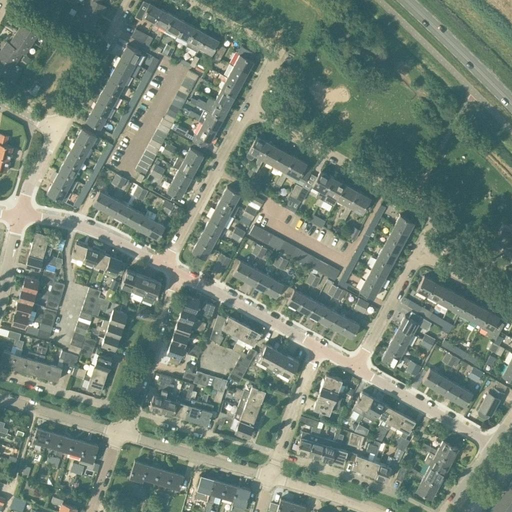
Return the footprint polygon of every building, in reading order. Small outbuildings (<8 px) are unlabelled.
[(99,18),(106,6),(95,0),(87,0),(83,9),(99,18)] [(143,16),(154,22),(162,8),(150,2),(145,2),(143,7),(146,11),(143,16)] [(162,8),(154,22),(151,27),(156,29),(159,24),(166,28),(173,14),(162,8)] [(91,31),(99,18),(83,9),(75,21),(91,31)] [(68,13),(65,18),(70,22),(73,17),(68,13)] [(175,37),(177,34),(184,21),(173,14),(166,28),(164,31),(175,37)] [(34,42),(42,30),(25,19),(18,31),(34,42)] [(188,40),(196,27),(184,21),(177,34),(188,40)] [(147,34),(135,27),(131,36),(143,42),(147,34)] [(198,51),(200,47),(207,33),(196,27),(188,40),(186,44),(198,51)] [(18,31),(10,43),(23,52),(26,54),(34,42),(18,31)] [(212,53),(219,40),(207,33),(200,47),(212,53)] [(153,37),(147,34),(143,42),(148,45),(153,37)] [(23,52),(10,43),(7,42),(0,52),(0,54),(15,64),(23,52)] [(166,54),(171,45),(167,43),(162,52),(166,54)] [(220,58),(226,47),(221,44),(214,55),(220,58)] [(128,45),(122,55),(136,63),(140,65),(145,55),(141,53),(142,52),(128,45)] [(170,56),(175,47),(171,45),(166,54),(170,56)] [(0,54),(0,71),(6,75),(8,76),(15,64),(0,54)] [(248,74),(254,62),(240,54),(234,66),(248,74)] [(130,74),(136,63),(122,55),(116,66),(130,74)] [(152,72),(159,59),(158,58),(154,55),(152,58),(146,69),(152,72)] [(194,66),(199,57),(196,55),(192,61),(190,64),(194,66)] [(124,85),(130,74),(116,66),(110,77),(124,85)] [(227,77),(241,85),(248,74),(234,66),(228,77),(227,77)] [(146,83),(152,72),(146,69),(141,80),(146,83)] [(196,80),(198,76),(189,71),(187,76),(196,80)] [(225,81),(221,89),(235,96),(241,85),(227,77),(228,77),(220,73),(218,77),(225,81)] [(193,85),(196,80),(187,76),(184,80),(193,85)] [(118,95),(124,85),(110,77),(104,88),(118,95)] [(140,93),(143,89),(146,83),(141,80),(135,90),(140,93)] [(190,90),(193,85),(184,80),(182,85),(190,90)] [(36,82),(31,91),(35,93),(40,85),(36,82)] [(188,94),(190,90),(182,85),(179,89),(188,94)] [(112,106),(118,95),(104,88),(98,99),(112,106)] [(185,99),(188,94),(179,89),(176,95),(185,99)] [(221,89),(215,100),(229,108),(235,96),(221,89)] [(134,104),(139,96),(140,93),(135,90),(129,101),(134,104)] [(182,104),(185,99),(176,95),(174,99),(182,104)] [(196,105),(199,100),(192,97),(190,101),(196,105)] [(106,117),(112,106),(98,99),(93,110),(106,117)] [(180,109),(182,104),(174,99),(171,104),(180,109)] [(223,119),(229,108),(215,100),(209,112),(223,119)] [(129,115),(134,104),(129,101),(123,112),(129,115)] [(178,113),(180,109),(171,104),(169,109),(178,113)] [(175,118),(178,113),(169,109),(166,113),(175,118)] [(101,128),(106,117),(93,110),(87,120),(101,128)] [(123,126),(129,115),(123,112),(117,123),(123,126)] [(209,112),(206,117),(201,115),(198,120),(203,122),(203,123),(217,131),(223,119),(209,112)] [(175,118),(166,113),(164,118),(164,117),(163,118),(172,123),(175,118)] [(169,128),(172,123),(163,118),(160,123),(169,128)] [(117,136),(123,126),(117,123),(112,133),(117,136)] [(166,133),(169,128),(160,123),(157,128),(166,133)] [(178,124),(176,123),(173,127),(174,128),(175,129),(185,135),(189,129),(178,124)] [(217,131),(203,123),(197,134),(195,133),(192,140),(204,146),(207,140),(211,142),(217,131)] [(91,146),(97,135),(83,128),(77,138),(91,146)] [(163,139),(166,133),(157,128),(154,133),(163,139)] [(0,134),(0,156),(9,158),(12,146),(6,144),(8,135),(1,133),(0,134)] [(161,144),(163,139),(154,133),(151,139),(161,144)] [(260,165),(263,159),(261,158),(270,142),(257,135),(249,151),(258,156),(255,162),(260,165)] [(85,157),(91,146),(77,138),(71,149),(85,157)] [(155,155),(161,144),(151,139),(145,149),(155,155)] [(107,155),(113,144),(108,141),(102,152),(107,155)] [(174,152),(177,146),(167,141),(164,146),(174,152)] [(273,164),(282,149),(270,142),(261,158),(263,159),(273,164)] [(164,146),(161,152),(171,157),(174,152),(164,146)] [(198,165),(203,154),(191,147),(185,157),(179,154),(179,155),(198,165)] [(79,168),(85,157),(71,149),(65,160),(79,168)] [(144,174),(155,155),(145,149),(135,169),(144,174)] [(280,176),(284,178),(288,172),(285,171),(294,155),(282,149),(273,164),(283,170),(280,176)] [(100,165),(101,166),(105,158),(100,155),(96,163),(100,165)] [(192,176),(198,165),(179,155),(173,165),(179,169),(192,176)] [(307,162),(294,155),(285,171),(288,172),(298,178),(305,181),(312,169),(305,166),(307,162)] [(0,169),(6,171),(9,158),(0,156),(0,169)] [(74,179),(79,168),(65,160),(59,171),(74,179)] [(162,173),(165,168),(155,163),(153,168),(162,173)] [(234,165),(229,168),(232,173),(237,170),(234,165)] [(94,166),(90,173),(95,176),(100,169),(94,166)] [(153,168),(150,173),(159,178),(162,173),(153,168)] [(245,176),(249,178),(254,170),(252,169),(250,168),(245,176)] [(186,187),(188,183),(192,176),(179,169),(173,180),(186,187)] [(321,170),(312,186),(319,189),(316,195),(319,197),(323,200),(324,199),(327,193),(325,193),(334,177),(321,170)] [(68,189),(74,179),(59,171),(54,182),(68,189)] [(116,185),(122,175),(116,172),(111,182),(116,185)] [(141,181),(144,175),(140,172),(136,179),(141,181)] [(121,188),(126,178),(122,175),(116,185),(121,188)] [(88,177),(84,184),(90,187),(94,179),(88,177)] [(337,199),(346,184),(334,177),(325,193),(327,194),(324,200),(334,205),(337,199)] [(180,197),(186,187),(173,180),(167,191),(180,197)] [(62,200),(68,189),(54,182),(48,193),(62,200)] [(290,194),(296,198),(302,186),(296,183),(290,194)] [(138,196),(143,187),(138,184),(133,194),(138,196)] [(348,213),(351,207),(350,206),(358,190),(346,184),(337,199),(347,204),(343,211),(348,213)] [(235,203),(241,192),(227,185),(221,196),(235,203)] [(83,186),(78,195),(84,197),(88,189),(83,186)] [(303,186),(302,186),(296,198),(300,200),(302,201),(308,189),(303,186)] [(142,199),(148,189),(143,187),(138,196),(142,199)] [(104,209),(111,196),(100,190),(93,203),(104,209)] [(362,213),(370,197),(358,190),(350,206),(351,207),(362,213)] [(260,206),(264,199),(255,194),(251,201),(260,206)] [(78,195),(74,203),(78,206),(79,206),(84,197),(78,195)] [(115,215),(122,202),(111,196),(104,209),(115,215)] [(229,214),(235,203),(221,196),(215,207),(229,214)] [(320,211),(322,207),(320,206),(323,200),(319,197),(315,204),(319,206),(317,210),(320,211)] [(172,209),(174,203),(165,198),(162,203),(172,209)] [(126,221),(133,208),(122,202),(115,215),(126,221)] [(169,214),(172,209),(162,203),(159,209),(169,214)] [(376,211),(382,213),(386,206),(380,203),(376,211)] [(254,214),(257,209),(247,204),(244,209),(254,214)] [(223,225),(229,214),(215,207),(210,218),(223,225)] [(143,214),(133,208),(126,221),(136,227),(143,214)] [(251,219),(254,214),(244,209),(242,214),(251,219)] [(345,219),(348,213),(343,211),(340,217),(345,219)] [(147,232),(154,220),(143,214),(136,227),(147,232)] [(370,221),(376,224),(380,217),(374,214),(370,221)] [(408,232),(414,221),(400,214),(394,224),(408,232)] [(317,224),(322,226),(326,219),(321,216),(317,224)] [(217,236),(223,225),(210,218),(204,228),(217,236)] [(158,238),(165,225),(154,220),(147,232),(158,238)] [(259,226),(254,223),(249,233),(254,236),(259,226)] [(402,243),(408,232),(394,224),(388,235),(402,243)] [(243,236),(245,231),(236,225),(233,231),(243,236)] [(355,239),(360,229),(354,225),(348,235),(355,239)] [(365,232),(370,235),(374,228),(369,225),(365,232)] [(254,236),(258,238),(264,229),(259,226),(254,236)] [(211,247),(217,236),(204,228),(198,239),(211,247)] [(46,245),(50,233),(36,229),(32,241),(46,245)] [(258,238),(263,241),(268,231),(264,229),(258,238)] [(511,234),(503,230),(496,242),(511,250),(511,234)] [(240,241),(243,236),(233,231),(230,236),(240,241)] [(263,241),(268,244),(273,234),(268,231),(263,241)] [(268,244),(273,246),(278,236),(273,234),(268,244)] [(359,243),(364,246),(368,238),(363,235),(359,243)] [(397,253),(402,243),(388,235),(383,246),(397,253)] [(62,250),(65,238),(59,236),(58,240),(54,239),(51,247),(52,247),(62,250)] [(273,246),(277,249),(283,239),(278,236),(273,246)] [(205,258),(211,247),(198,239),(192,250),(205,258)] [(277,249),(282,251),(287,241),(283,239),(277,249)] [(56,261),(57,256),(50,254),(52,247),(51,247),(46,245),(32,241),(29,253),(56,261)] [(282,251),(287,254),(292,244),(287,241),(282,251)] [(76,242),(71,255),(83,259),(88,246),(76,242)] [(256,255),(262,245),(257,242),(251,252),(256,255)] [(287,254),(291,256),(297,246),(292,244),(287,254)] [(262,257),(267,248),(262,245),(256,255),(262,257)] [(88,246),(83,259),(94,263),(99,250),(88,246)] [(291,256),(296,259),(301,249),(297,246),(291,256)] [(362,249),(357,246),(353,254),(356,255),(358,257),(362,249)] [(391,264),(397,253),(383,246),(377,257),(391,264)] [(296,259),(292,268),(296,270),(301,261),(306,251),(301,249),(296,259)] [(105,267),(110,254),(99,250),(94,263),(105,267)] [(301,261),(305,264),(311,254),(306,251),(301,261)] [(221,264),(226,255),(221,252),(216,262),(221,264)] [(55,265),(56,261),(29,253),(25,264),(39,269),(40,264),(46,266),(47,263),(55,265)] [(103,273),(100,280),(104,282),(107,274),(109,269),(117,272),(122,259),(110,254),(105,267),(103,273)] [(278,266),(283,256),(278,254),(273,263),(278,266)] [(305,264),(310,266),(315,257),(311,254),(305,264)] [(226,267),(231,258),(226,255),(221,264),(226,267)] [(283,269),(288,259),(283,256),(278,266),(283,269)] [(310,266),(315,269),(320,259),(315,257),(310,266)] [(357,260),(351,257),(347,265),(353,267),(357,260)] [(385,275),(391,264),(377,257),(371,268),(385,275)] [(244,278),(251,265),(240,259),(233,272),(244,278)] [(315,269),(320,271),(325,262),(320,259),(315,269)] [(320,271),(324,274),(330,264),(325,262),(320,271)] [(324,274),(329,277),(334,267),(330,264),(324,274)] [(255,284),(262,271),(251,265),(244,278),(255,284)] [(329,277),(334,279),(339,269),(334,267),(329,277)] [(132,291),(138,272),(127,268),(121,284),(132,288),(132,291)] [(379,286),(385,275),(371,268),(365,278),(379,286)] [(44,269),(43,275),(54,278),(56,272),(44,269)] [(265,290),(272,277),(262,271),(255,284),(265,290)] [(311,284),(316,274),(311,271),(305,281),(311,284)] [(349,274),(344,271),(340,278),(345,281),(349,274)] [(142,298),(150,276),(138,272),(132,291),(133,292),(132,295),(141,298),(142,298)] [(316,286),(321,277),(316,274),(311,284),(316,286)] [(427,294),(435,280),(424,274),(416,289),(427,294)] [(36,291),(39,279),(26,275),(22,286),(36,291)] [(43,275),(41,281),(52,284),(53,280),(54,278),(43,275)] [(155,297),(161,281),(150,276),(142,298),(149,301),(151,295),(155,297)] [(276,295),(283,282),(272,277),(265,290),(276,295)] [(340,278),(337,283),(346,288),(349,283),(346,281),(345,281),(340,278)] [(373,297),(379,286),(365,278),(359,289),(373,297)] [(109,287),(105,298),(111,300),(115,290),(119,281),(113,279),(110,288),(109,287)] [(52,284),(51,286),(63,290),(64,284),(53,280),(52,284)] [(438,300),(446,286),(435,280),(427,294),(438,300)] [(332,283),(327,292),(332,295),(337,286),(332,283)] [(40,296),(48,299),(48,298),(49,295),(41,292),(36,291),(22,286),(19,298),(32,302),(34,295),(40,297),(40,296)] [(50,290),(50,292),(61,296),(63,290),(51,286),(50,290)] [(99,296),(101,290),(100,290),(97,289),(89,286),(87,292),(99,296)] [(337,286),(332,295),(337,298),(343,289),(337,286)] [(449,306),(457,292),(446,286),(438,300),(449,306)] [(298,307),(305,294),(294,288),(287,301),(298,307)] [(59,302),(60,299),(61,296),(50,292),(49,295),(48,298),(59,302)] [(97,302),(99,296),(87,292),(86,298),(97,302)] [(460,312),(467,298),(457,292),(449,306),(460,312)] [(203,304),(198,302),(199,299),(186,294),(182,306),(211,316),(215,304),(204,300),(203,304)] [(309,313),(316,300),(305,294),(298,307),(309,313)] [(106,310),(110,300),(105,299),(105,298),(99,296),(97,302),(96,303),(100,304),(98,308),(106,310)] [(366,307),(369,302),(359,297),(356,302),(366,307)] [(32,302),(19,298),(15,310),(29,314),(35,316),(42,318),(43,316),(54,319),(56,313),(44,310),(43,313),(36,311),(37,311),(30,309),(32,302)] [(59,302),(48,298),(48,299),(46,304),(57,308),(59,302)] [(84,304),(95,308),(96,303),(97,302),(86,298),(84,304)] [(471,318),(478,304),(467,298),(460,312),(471,318)] [(320,319),(327,306),(316,300),(309,313),(320,319)] [(418,311),(421,306),(411,300),(408,305),(418,311)] [(363,312),(366,307),(356,302),(354,307),(363,312)] [(93,314),(95,308),(84,304),(81,310),(93,314)] [(480,327),(489,310),(478,304),(471,318),(477,321),(474,326),(478,329),(480,327)] [(211,316),(182,306),(178,317),(205,326),(206,322),(199,320),(200,318),(193,316),(195,311),(211,316)] [(331,325),(338,312),(327,306),(320,319),(331,325)] [(429,317),(432,312),(421,306),(418,311),(429,317)] [(123,325),(127,313),(113,308),(110,320),(123,325)] [(41,322),(42,318),(35,316),(29,314),(15,310),(12,322),(25,326),(28,318),(34,320),(41,322)] [(90,323),(93,314),(81,310),(78,319),(90,323)] [(431,321),(412,310),(409,316),(405,314),(399,325),(413,332),(417,324),(427,329),(431,321)] [(498,334),(504,322),(498,319),(500,315),(489,310),(480,327),(487,331),(486,333),(495,338),(498,334)] [(341,330),(348,318),(338,312),(331,325),(341,330)] [(439,324),(442,318),(432,312),(429,317),(439,324)] [(226,318),(218,313),(210,338),(211,338),(219,342),(219,343),(220,343),(223,336),(222,335),(223,333),(221,332),(222,331),(221,330),(222,327),(232,332),(239,320),(228,314),(226,318)] [(52,325),(54,321),(54,319),(43,316),(41,322),(52,325)] [(203,330),(205,326),(178,317),(174,329),(188,333),(190,326),(196,328),(203,330)] [(110,320),(109,320),(104,318),(101,325),(98,324),(96,328),(106,331),(119,336),(123,325),(110,320)] [(352,336),(359,323),(348,318),(341,330),(352,336)] [(450,330),(453,324),(442,318),(439,324),(450,330)] [(88,328),(90,323),(78,319),(76,325),(88,328)] [(243,338),(250,326),(239,320),(232,332),(243,338)] [(51,331),(52,325),(41,322),(39,328),(51,331)] [(37,334),(39,328),(28,324),(26,331),(37,334)] [(86,335),(88,328),(76,325),(74,331),(86,335)] [(407,343),(413,332),(399,325),(393,336),(407,343)] [(254,344),(260,331),(250,326),(243,338),(254,344)] [(115,348),(119,336),(106,331),(92,327),(91,331),(98,334),(98,335),(104,337),(102,343),(115,348)] [(49,337),(51,331),(39,328),(37,334),(46,336),(49,337)] [(17,346),(19,339),(21,333),(9,329),(7,336),(15,338),(13,345),(17,346)] [(184,345),(188,333),(174,329),(171,340),(184,345)] [(84,341),(86,336),(85,335),(86,335),(74,331),(73,337),(84,341)] [(435,339),(435,338),(425,332),(423,337),(433,343),(435,339)] [(503,337),(498,334),(495,338),(493,341),(499,344),(503,337)] [(94,346),(96,339),(86,336),(84,341),(84,342),(94,346)] [(401,354),(407,343),(393,336),(388,347),(401,354)] [(82,347),(84,342),(84,341),(73,337),(70,343),(81,346),(82,347)] [(433,343),(423,337),(420,343),(430,348),(435,339),(433,343)] [(453,351),(456,345),(445,339),(442,344),(453,351)] [(181,365),(182,362),(179,361),(180,358),(180,356),(184,345),(171,340),(167,352),(171,353),(168,361),(178,364),(181,365)] [(495,352),(499,344),(493,341),(489,349),(495,352)] [(91,356),(94,346),(84,342),(82,347),(80,353),(91,356)] [(269,363),(277,348),(266,342),(258,357),(269,363)] [(68,349),(79,353),(81,346),(70,343),(68,349)] [(27,355),(23,369),(35,372),(39,359),(40,353),(42,346),(38,345),(36,352),(29,350),(27,355)] [(463,357),(466,351),(456,345),(453,351),(463,357)] [(251,360),(256,350),(250,346),(245,357),(251,360)] [(198,356),(200,351),(200,350),(190,347),(188,350),(190,351),(189,353),(198,356)] [(395,365),(401,354),(388,347),(382,357),(395,365)] [(0,360),(0,362),(11,365),(16,352),(4,348),(0,360)] [(269,363),(266,369),(271,371),(274,366),(280,369),(288,354),(277,348),(269,363)] [(62,350),(59,357),(63,359),(62,362),(68,364),(72,353),(62,350)] [(447,363),(452,353),(447,350),(441,360),(447,363)] [(474,363),(477,358),(466,351),(463,357),(474,363)] [(11,365),(23,369),(27,355),(16,352),(11,365)] [(72,353),(68,364),(74,366),(78,355),(72,353)] [(108,369),(111,357),(98,353),(94,364),(108,369)] [(456,365),(460,358),(452,353),(447,363),(452,366),(453,364),(456,365)] [(245,357),(241,354),(238,359),(237,360),(248,366),(251,360),(245,357)] [(290,374),(298,359),(288,354),(280,369),(290,374)] [(491,364),(496,357),(490,354),(486,361),(491,364)] [(35,372),(46,376),(50,362),(39,359),(35,372)] [(411,372),(416,362),(411,359),(405,369),(411,372)] [(245,371),(248,366),(237,360),(234,365),(245,371)] [(58,379),(62,366),(50,362),(46,376),(58,379)] [(416,374),(421,365),(416,362),(411,372),(416,374)] [(511,379),(511,365),(508,363),(502,374),(511,379)] [(104,380),(108,369),(94,364),(91,375),(104,380)] [(242,376),(245,371),(234,365),(231,370),(242,376)] [(474,365),(471,371),(480,376),(483,371),(474,365)] [(433,386),(441,373),(430,367),(422,380),(433,386)] [(193,379),(195,373),(185,370),(183,376),(193,379)] [(199,383),(202,372),(197,370),(196,373),(195,373),(193,379),(194,380),(193,382),(199,383)] [(239,383),(242,377),(242,376),(231,370),(228,377),(239,383)] [(76,375),(84,378),(84,377),(89,379),(87,387),(100,391),(104,380),(91,375),(85,373),(77,371),(76,375)] [(471,371),(468,376),(477,381),(480,376),(471,371)] [(202,372),(199,383),(205,385),(208,373),(204,372),(202,372)] [(338,389),(342,378),(326,372),(322,383),(338,389)] [(161,409),(171,376),(160,373),(158,380),(165,382),(163,388),(162,388),(160,394),(153,392),(149,406),(161,409)] [(211,387),(214,375),(208,373),(205,385),(211,387)] [(444,392),(452,379),(441,373),(433,386),(444,392)] [(217,389),(220,377),(214,375),(211,387),(217,389)] [(178,395),(173,393),(172,391),(174,384),(170,382),(172,376),(171,376),(161,409),(173,413),(177,399),(178,395)] [(224,391),(227,379),(220,377),(217,389),(224,391)] [(455,398),(462,385),(452,379),(444,392),(455,398)] [(339,403),(343,392),(338,389),(322,383),(317,395),(334,401),(339,403)] [(247,396),(261,401),(265,389),(252,384),(249,391),(244,389),(243,390),(242,394),(247,396)] [(465,405),(473,392),(462,385),(455,398),(465,405)] [(347,386),(345,392),(352,394),(354,388),(347,386)] [(505,392),(494,386),(491,392),(488,391),(477,411),(479,415),(485,419),(488,417),(496,404),(498,405),(505,392)] [(196,420),(200,406),(201,400),(194,398),(197,391),(192,389),(190,397),(190,398),(189,403),(188,403),(184,416),(196,420)] [(221,402),(224,391),(217,389),(214,400),(221,402)] [(359,421),(373,396),(362,390),(352,408),(348,406),(342,416),(348,420),(354,410),(359,412),(355,419),(359,421)] [(243,407),(256,412),(261,401),(247,396),(242,394),(235,391),(233,395),(241,398),(238,405),(243,407)] [(206,402),(208,394),(204,393),(202,400),(201,400),(200,406),(196,420),(207,423),(211,409),(212,410),(214,404),(206,402)] [(186,397),(178,395),(177,399),(173,413),(184,416),(188,403),(189,403),(190,398),(186,397)] [(317,395),(313,406),(329,412),(334,401),(317,395)] [(376,416),(383,402),(373,396),(359,421),(364,424),(370,413),(376,416)] [(377,438),(394,408),(383,402),(376,416),(383,419),(373,436),(377,438)] [(239,418),(252,423),(256,412),(243,407),(238,405),(235,412),(228,409),(226,413),(234,416),(239,418)] [(398,426),(404,414),(394,408),(377,438),(381,440),(388,428),(392,423),(398,426)] [(234,416),(226,413),(220,411),(216,422),(223,424),(225,418),(225,417),(232,420),(234,416)] [(409,432),(416,420),(404,414),(398,426),(403,429),(395,445),(404,450),(410,440),(406,437),(408,432),(409,432)] [(309,452),(318,420),(302,415),(299,421),(312,426),(310,432),(302,430),(301,435),(297,449),(309,452)] [(248,434),(252,423),(239,418),(235,429),(248,434)] [(320,456),(326,437),(319,435),(323,422),(318,420),(309,452),(320,456)] [(0,430),(6,433),(7,433),(12,435),(15,424),(5,421),(4,427),(0,425),(0,430)] [(354,430),(360,432),(363,426),(358,423),(354,430)] [(37,427),(33,441),(44,444),(48,431),(37,427)] [(331,459),(340,433),(341,428),(337,427),(333,439),(337,440),(335,446),(324,442),(326,437),(320,456),(331,459)] [(48,431),(44,444),(56,448),(60,434),(48,431)] [(354,445),(358,433),(351,431),(348,443),(354,445)] [(343,463),(348,449),(340,447),(344,434),(340,433),(331,459),(343,463)] [(360,447),(364,435),(358,433),(354,445),(360,447)] [(57,448),(55,453),(61,455),(63,449),(68,451),(72,438),(60,434),(56,448),(57,448)] [(69,451),(67,456),(79,459),(80,458),(85,441),(72,438),(68,451),(69,451)] [(451,459),(458,447),(443,438),(437,449),(431,446),(429,450),(429,451),(429,450),(435,453),(436,451),(451,459)] [(85,441),(80,458),(92,461),(93,461),(98,444),(97,444),(90,442),(89,442),(85,441)] [(429,450),(431,446),(424,442),(422,447),(429,450)] [(398,462),(401,455),(404,450),(395,445),(394,445),(398,447),(393,457),(388,455),(385,463),(379,461),(375,474),(386,478),(391,466),(396,468),(398,462)] [(13,447),(11,453),(18,455),(20,449),(13,447)] [(445,472),(451,459),(436,451),(435,453),(435,454),(429,451),(424,461),(425,461),(430,464),(445,472)] [(363,470),(368,457),(356,453),(352,466),(363,470)] [(54,456),(49,454),(46,464),(52,465),(54,456)] [(52,465),(57,467),(60,458),(54,456),(52,465)] [(375,474),(379,461),(368,457),(363,470),(375,474)] [(141,480),(146,462),(134,459),(129,476),(141,480)] [(70,471),(76,473),(79,463),(73,461),(70,471)] [(154,480),(158,466),(146,462),(141,480),(142,477),(154,480)] [(76,473),(81,474),(84,465),(79,463),(76,473)] [(430,464),(429,466),(424,474),(418,470),(415,475),(422,479),(423,476),(438,484),(445,472),(430,464)] [(28,477),(31,466),(25,465),(22,475),(28,477)] [(402,480),(407,468),(400,465),(395,478),(402,480)] [(166,484),(171,470),(158,466),(154,480),(166,484)] [(415,475),(418,470),(411,467),(408,471),(415,475)] [(166,484),(178,488),(183,473),(171,470),(166,484)] [(201,473),(196,488),(197,488),(195,496),(207,500),(209,492),(213,477),(201,473)] [(431,497),(438,484),(423,476),(422,479),(416,488),(431,497)] [(225,481),(213,477),(209,492),(207,500),(205,506),(204,510),(210,511),(215,493),(221,495),(225,481)] [(233,499),(237,484),(225,481),(221,495),(233,499)] [(235,511),(236,509),(243,511),(250,488),(237,484),(233,499),(230,510),(235,511)] [(137,495),(143,497),(146,487),(140,485),(137,495)] [(511,508),(511,489),(508,487),(499,499),(511,508)] [(161,502),(168,504),(170,494),(164,492),(161,502)] [(15,495),(11,507),(23,511),(27,499),(15,495)] [(53,496),(52,501),(61,504),(58,511),(62,511),(74,511),(77,506),(62,501),(63,499),(53,496)] [(289,511),(293,500),(280,497),(276,511),(289,511)] [(489,511),(511,511),(511,508),(499,499),(490,511),(489,511)] [(302,511),(305,504),(293,500),(289,511),(302,511)]
